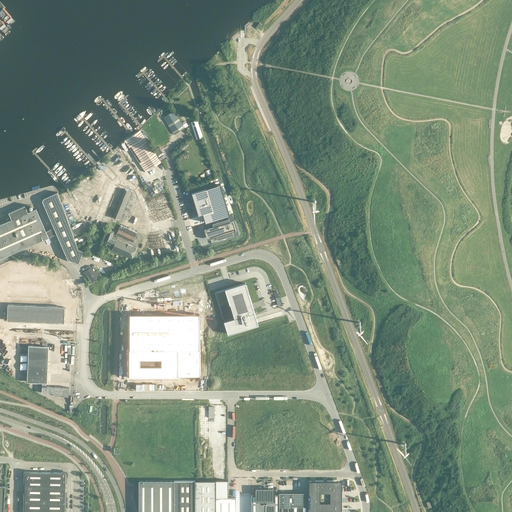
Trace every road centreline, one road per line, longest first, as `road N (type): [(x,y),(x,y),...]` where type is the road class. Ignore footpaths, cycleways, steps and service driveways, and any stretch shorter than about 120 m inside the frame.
road 1 (unknown): [(303,5),(264,53),(262,82),(297,162),(327,191),(326,242),(346,290),(372,310),(370,353),(389,406),(424,436),(414,478),(425,511)]
road 2 (unclassified): [(416,511),(253,76),(259,46),(299,0)]
road 3 (unknown): [(511,372),(501,360),(498,308),(450,274),(453,252),(479,215),(454,173),(448,122),(396,116),(381,88),(389,50),(406,53),(481,0)]
road 4 (unclassified): [(195,271),(252,254),(273,259),(327,395)]
road 5 (unclassified): [(357,473),(235,474),(228,395)]
road 6 (unclassified): [(88,384),(85,332),(96,304),(195,271)]
road 7 (primary): [(123,511),(112,479),(88,449),(0,409)]
road 8 (primary): [(0,417),(79,453),(112,511)]
road 9 (unclassified): [(88,384),(106,395),(228,395)]
